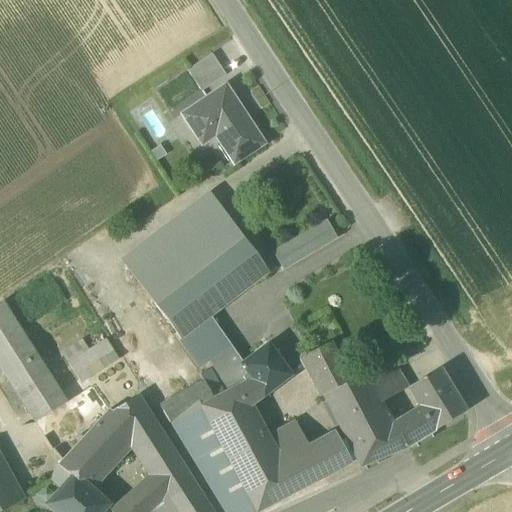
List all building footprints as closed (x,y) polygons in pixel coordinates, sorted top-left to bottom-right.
[(211,56),(188,71),(202,92),(225,77),(211,56)] [(211,127),(235,164),(264,145),(226,88),(185,116),(198,136),(211,127)] [(127,267),(155,303),(242,235),(215,199),(127,267)] [(273,254),(283,271),(329,245),(336,241),(326,223),(273,254)] [(268,272),(242,235),(155,303),(190,354),(220,333),(210,319),(268,272)] [(0,304),(0,368),(36,424),(66,405),(2,304),(0,304)] [(190,354),(200,368),(210,361),(230,347),(220,333),(190,354)] [(68,365),(81,385),(118,361),(106,341),(68,365)] [(236,388),(248,409),(291,376),(268,345),(241,365),(230,347),(210,361),(230,392),(236,388)] [(302,359),(322,397),(349,383),(329,345),(302,359)] [(407,449),(428,436),(413,411),(393,424),(378,399),(405,383),(393,360),(323,397),(360,469),(407,449)] [(419,408),(413,411),(428,436),(466,413),(439,370),(407,389),(419,408)] [(200,376),(204,382),(216,401),(225,395),(209,371),(200,376)] [(230,392),(225,395),(216,401),(204,382),(160,407),(223,511),(256,511),(225,448),(259,430),(248,409),(236,388),(230,392)] [(109,411),(58,466),(72,478),(73,476),(88,489),(129,444),(135,452),(161,433),(138,397),(112,413),(109,411)] [(295,423),(264,439),(281,470),(312,454),(307,446),(295,423)] [(256,511),(324,477),(312,454),(281,470),(264,439),(259,430),(225,448),(256,511)] [(334,431),(307,446),(312,454),(323,448),(338,440),(334,431)] [(211,511),(161,433),(135,452),(150,476),(151,478),(164,498),(149,511),(148,511),(211,511)] [(323,448),(336,470),(350,463),(338,440),(323,448)] [(323,448),(312,454),(324,477),(336,470),(323,448)] [(0,511),(1,511),(23,501),(0,459),(0,511)] [(62,489),(72,478),(58,466),(52,482),(62,489)] [(46,506),(52,511),(102,511),(108,506),(88,489),(73,476),(72,478),(62,489),(46,506)] [(112,511),(148,511),(149,511),(164,498),(151,478),(111,511),(112,511)]
